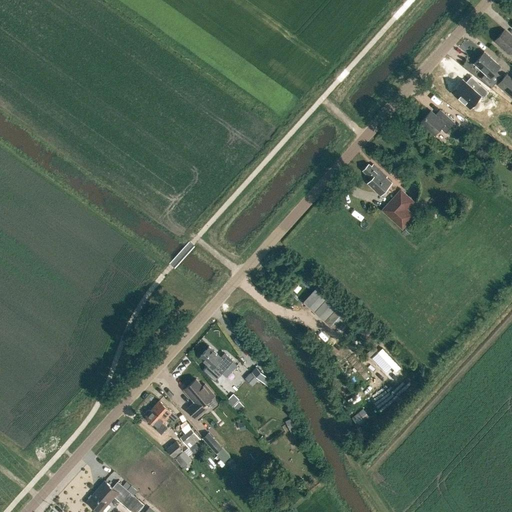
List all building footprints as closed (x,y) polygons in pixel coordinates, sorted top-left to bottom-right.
[(511,36),(505,30),(495,40),(510,53),(511,52),(511,36)] [(492,87),(501,77),(495,71),(500,66),(484,52),(474,63),(485,73),(481,78),(492,87)] [(511,78),(507,74),(497,84),(511,97),(511,78)] [(481,83),(476,89),(463,78),(452,90),(470,107),(481,95),(484,97),(490,91),(481,83)] [(440,119),(431,111),(420,122),(434,134),(440,128),(446,133),(455,123),(445,113),(440,119)] [(372,166),(369,164),(363,170),(372,178),(368,183),(381,194),(392,182),(386,177),(387,176),(374,164),(372,166)] [(403,228),(415,215),(407,208),(414,201),(401,189),(382,209),(403,228)] [(335,330),(350,314),(318,286),(304,301),(335,330)] [(222,358),(209,346),(200,356),(213,368),(215,366),(222,373),(233,361),(226,354),(222,358)] [(252,371),(265,383),(269,378),(257,367),(252,371)] [(246,378),(253,384),(257,380),(250,374),(246,378)] [(203,386),(196,378),(186,387),(186,391),(195,402),(188,408),(195,418),(203,411),(200,407),(214,395),(205,384),(203,386)] [(232,393),(225,400),(231,406),(238,398),(232,393)] [(165,419),(165,420),(168,416),(174,421),(178,417),(172,412),(160,400),(153,408),(165,419)] [(238,401),(232,407),(238,412),(244,406),(238,401)] [(163,422),(165,420),(165,419),(153,408),(146,415),(158,427),(156,429),(162,434),(168,427),(163,422)] [(363,408),(352,418),(359,426),(370,417),(363,408)] [(291,418),(286,421),(290,429),(295,426),(291,418)] [(181,437),(189,448),(195,443),(200,438),(191,428),(181,437)] [(174,457),(175,456),(184,449),(177,440),(168,448),(174,457)] [(221,447),(215,452),(223,461),(229,456),(221,447)] [(183,467),(193,459),(185,449),(175,457),(183,467)] [(132,511),(138,511),(145,504),(118,481),(113,487),(105,481),(88,501),(100,511),(114,496),(132,511)] [(57,498),(64,505),(69,500),(63,493),(57,498)]
